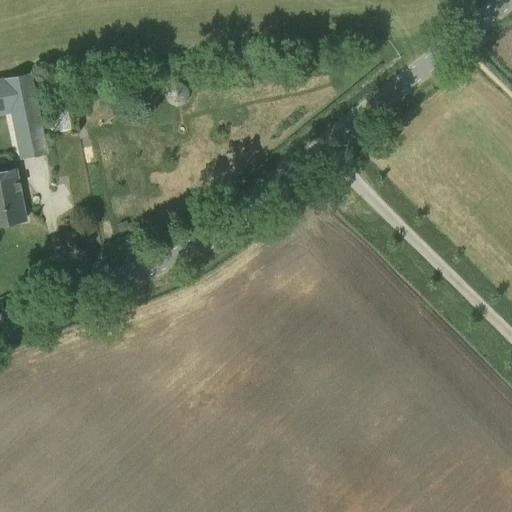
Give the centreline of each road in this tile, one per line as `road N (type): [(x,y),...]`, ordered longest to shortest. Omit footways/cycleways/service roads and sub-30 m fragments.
road 1 (tertiary): [(456,40),(235,222),(164,267),(0,331)]
road 2 (unknown): [(319,153),(511,348)]
